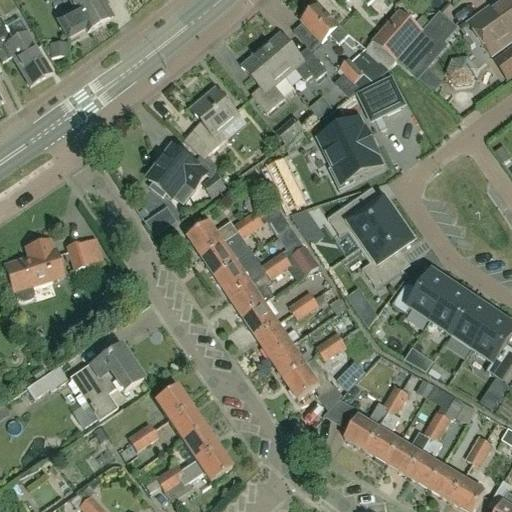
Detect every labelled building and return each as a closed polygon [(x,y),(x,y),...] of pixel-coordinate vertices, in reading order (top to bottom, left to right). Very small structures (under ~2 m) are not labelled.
[(66,43),(86,33),(87,35),(109,22),(108,21),(113,18),(102,0),(101,0),(98,2),(96,0),(67,0),(75,13),(55,23),(66,43)] [(511,0),(508,0),(506,2),(504,0),(501,0),(467,25),(492,59),(511,44),(511,0)] [(349,39),(339,29),(318,7),(301,24),(321,46),(330,38),(339,48),(349,39)] [(396,66),(423,35),(399,14),(365,54),(389,74),(397,66),(396,66)] [(0,22),(0,58),(3,65),(13,60),(30,89),(50,76),(29,43),(16,23),(5,30),(0,22)] [(405,73),(413,81),(427,65),(440,49),(432,42),(423,35),(396,66),(397,66),(405,73)] [(269,46),(262,51),(285,80),(295,72),(306,85),(312,79),(317,84),(328,75),(308,51),(299,59),(281,38),(270,47),(269,46)] [(69,46),(48,46),(48,60),(69,60),(69,46)] [(285,80),(262,51),(252,59),(253,60),(243,70),(260,91),(251,99),(267,117),(295,93),(284,80),(285,80)] [(511,78),(511,51),(499,61),(511,78)] [(466,59),(450,62),(444,77),(454,90),(470,87),(476,72),(466,59)] [(357,69),(350,62),(344,68),(339,73),(343,77),(353,87),(357,83),(364,76),(357,69)] [(353,87),(343,77),(333,87),(348,101),(357,91),(353,87)] [(369,92),(371,96),(383,120),(405,109),(391,81),(373,90),(369,92)] [(228,143),(220,135),(239,119),(216,92),(191,113),(202,125),(183,143),(213,175),(218,171),(208,159),(228,143)] [(286,149),(305,133),(294,120),(276,135),(286,149)] [(327,147),(321,150),(333,173),(343,168),(351,184),(383,169),(359,121),(323,139),(327,147)] [(510,160),(502,149),(494,154),(503,166),(510,160)] [(166,197),(171,200),(184,184),(195,192),(207,176),(174,150),(149,183),(154,187),(150,191),(163,201),(166,197)] [(197,192),(207,206),(227,192),(216,177),(197,192)] [(236,207),(256,193),(250,184),(233,196),(234,198),(231,199),(236,207)] [(359,252),(399,224),(397,221),(400,219),(390,205),(387,207),(384,203),(364,217),(355,204),(328,223),(341,242),(348,236),(359,252)] [(311,224),(304,214),(288,219),(298,233),(311,224)] [(264,228),(256,215),(246,222),(248,225),(246,227),(250,233),(252,236),(264,228)] [(210,225),(187,240),(199,258),(236,233),(241,239),(243,243),(252,236),(250,233),(246,227),(248,225),(246,222),(234,230),(231,226),(216,236),(210,225)] [(401,228),(399,224),(359,252),(370,268),(362,273),(377,293),(403,274),(393,260),(414,246),(411,241),(414,239),(405,226),(401,228)] [(214,280),(251,255),(243,243),(241,239),(236,233),(199,258),(214,280)] [(34,297),(31,289),(62,279),(55,254),(51,255),(48,245),(26,251),(30,262),(5,270),(12,294),(14,294),(16,301),(19,305),(23,306),(30,304),(32,303),(34,300),(34,297)] [(88,269),(81,245),(65,250),(73,274),(88,269)] [(304,251),(291,259),(296,266),(305,279),(318,271),(311,261),(304,251)] [(251,255),(214,280),(228,300),(239,293),(250,285),(264,275),(266,277),(268,281),(271,284),(280,278),(274,269),(277,267),(273,262),(262,270),(251,255)] [(283,255),(273,262),(277,267),(274,269),(280,278),(292,270),(291,269),(287,262),(283,255)] [(266,277),(264,275),(250,285),(239,293),(228,300),(241,321),(273,299),(268,292),(273,288),(271,284),(268,281),(266,277)] [(410,312),(429,325),(453,290),(431,275),(419,293),(408,286),(392,309),(406,318),(410,312)] [(453,290),(429,325),(451,340),(474,304),(453,290)] [(311,296),(301,303),(304,308),(302,309),(306,316),(296,322),(298,324),(320,310),(311,296)] [(273,299),(241,321),(255,341),(277,326),(265,308),(275,301),(273,299)] [(123,322),(141,311),(136,303),(118,313),(123,322)] [(304,308),(301,303),(289,311),(296,322),(306,316),(302,309),(304,308)] [(472,354),(496,318),(474,304),(451,340),(472,354)] [(370,311),(358,319),(367,333),(377,321),(370,311)] [(511,340),(511,328),(496,318),(472,354),(491,367),(486,375),(501,385),(511,368),(511,351),(507,348),(511,340)] [(291,346),(277,326),(255,341),(269,361),(291,346)] [(334,358),(325,364),(326,366),(347,352),(337,337),(328,344),(332,350),(330,351),(334,358)] [(332,350),(328,344),(316,352),(325,364),(334,358),(330,351),(332,350)] [(306,368),(291,346),(269,361),(283,383),(306,368)] [(44,352),(45,355),(48,356),(51,355),(52,351),(51,348),(48,347),(45,349),(44,352)] [(108,398),(119,391),(123,396),(142,383),(120,350),(90,370),(69,383),(98,425),(117,412),(108,398)] [(411,353),(403,365),(414,371),(421,360),(411,353)] [(283,383),(298,404),(314,393),(319,399),(333,391),(314,362),(306,368),(283,383)] [(58,371),(25,392),(33,404),(48,394),(50,396),(67,385),(58,371)] [(415,397),(426,403),(433,389),(423,383),(415,397)] [(168,425),(190,409),(176,389),(154,404),(168,425)] [(394,392),(389,401),(396,405),(394,407),(401,410),(407,399),(397,393),(394,392)] [(396,405),(389,401),(383,410),(379,407),(368,425),(359,420),(361,416),(349,409),(339,428),(349,434),(344,442),(366,455),(389,417),(395,421),(401,410),(394,407),(396,405)] [(437,416),(432,426),(438,430),(437,432),(444,436),(451,424),(455,424),(463,409),(461,408),(462,406),(455,402),(444,420),(437,416)] [(190,409),(168,425),(181,445),(204,429),(190,409)] [(0,422),(9,416),(4,410),(0,412),(0,422)] [(387,468),(400,445),(391,439),(400,424),(395,421),(389,417),(366,455),(387,468)] [(400,445),(387,468),(408,480),(431,442),(438,446),(444,436),(437,432),(438,430),(432,426),(424,439),(419,436),(410,451),(400,445)] [(132,449),(153,435),(149,428),(127,442),(132,449)] [(217,450),(204,429),(181,445),(195,465),(217,450)] [(100,430),(92,435),(99,445),(107,440),(100,430)] [(511,434),(508,433),(502,444),(511,450),(511,434)] [(159,442),(153,435),(132,449),(137,456),(159,442)] [(479,442),(473,451),(480,455),(479,457),(486,461),(493,450),(486,446),(486,445),(480,441),(479,442)] [(431,442),(408,480),(429,493),(443,470),(433,464),(443,448),(438,446),(431,442)] [(180,475),(148,496),(161,511),(163,511),(171,505),(163,497),(180,485),(183,490),(203,477),(209,486),(232,471),(217,450),(195,465),(180,475)] [(480,455),(473,451),(466,463),(480,472),(486,461),(479,457),(480,455)] [(148,496),(180,475),(176,468),(143,491),(148,496)] [(453,476),(443,470),(429,493),(450,505),(464,482),(464,483),(469,476),(464,473),(461,477),(455,473),(453,476)] [(475,511),(485,495),(464,483),(464,482),(450,505),(461,511),(475,511)] [(511,511),(511,498),(509,496),(511,491),(511,490),(503,485),(488,510),(491,511),(511,511)] [(78,499),(90,511),(101,511),(90,499),(94,496),(89,490),(78,499)] [(90,511),(78,499),(69,505),(75,511),(77,511),(78,511),(79,511),(90,511)]
